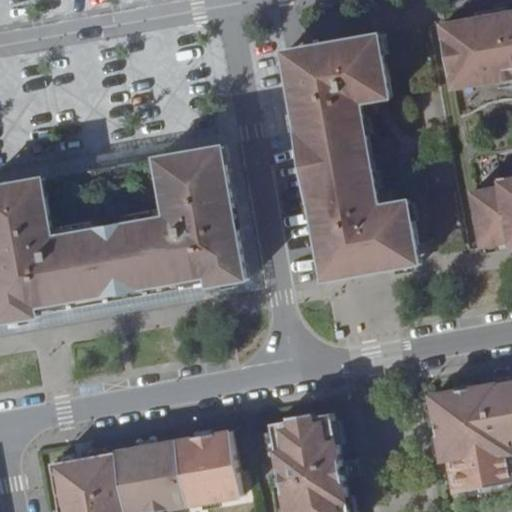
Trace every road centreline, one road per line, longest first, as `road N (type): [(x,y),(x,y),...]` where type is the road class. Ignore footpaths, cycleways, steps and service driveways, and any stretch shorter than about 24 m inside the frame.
road 1 (tertiary): [(0,427),(296,375)]
road 2 (residential): [(229,5),(282,299)]
road 3 (unknown): [(0,160),(247,102)]
road 4 (residential): [(0,45),(229,5)]
road 5 (tertiary): [(296,375),(511,337)]
